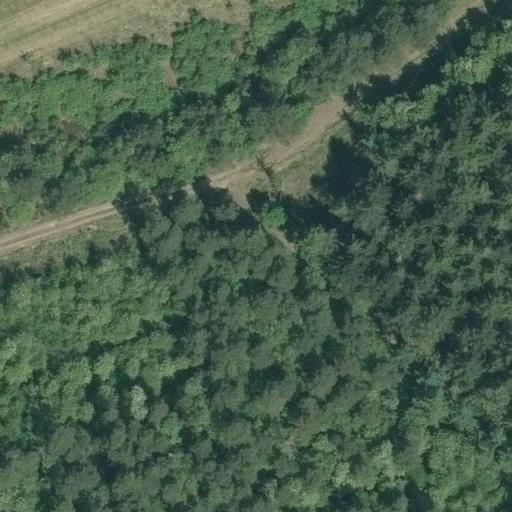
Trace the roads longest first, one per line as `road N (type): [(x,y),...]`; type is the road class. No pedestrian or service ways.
road 1 (track): [(193,178),(511,450)]
road 2 (track): [(447,0),(193,178)]
road 3 (track): [(193,178),(0,243)]
